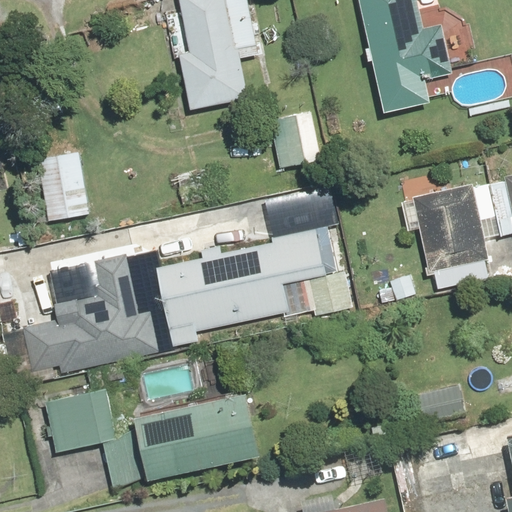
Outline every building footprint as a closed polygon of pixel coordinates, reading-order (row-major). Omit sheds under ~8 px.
[(178,0),(189,53),(180,54),(191,111),(249,100),(241,58),(259,55),(248,0),(178,0)] [(416,0),(358,0),(384,114),(431,103),(426,80),(454,73),(443,24),(423,29),(416,0)] [(313,112),(270,120),(279,169),(322,161),(313,112)] [(80,153),(38,159),(47,222),(90,216),(80,153)] [(474,184),(413,197),(432,289),(489,277),(486,260),(490,259),(485,238),(511,232),(511,175),(505,177),(506,180),(474,187),(474,184)] [(203,258),(156,267),(171,347),(198,341),(196,333),(288,315),(282,285),(327,276),(317,228),(272,237),(273,244),(221,254),(220,248),(202,251),(203,258)] [(60,366),(61,372),(160,352),(151,312),(140,314),(128,255),(96,262),(100,286),(96,287),(98,296),(56,304),(60,321),(24,328),(32,371),(60,366)] [(416,276),(395,281),(400,301),(421,296),(416,276)] [(461,380),(410,390),(417,425),(468,414),(461,380)] [(105,389),(45,401),(55,452),(115,439),(105,389)] [(257,453),(244,394),(133,416),(136,428),(103,447),(113,489),(147,478),(257,453)] [(385,511),(384,503),(342,511),(385,511)]
